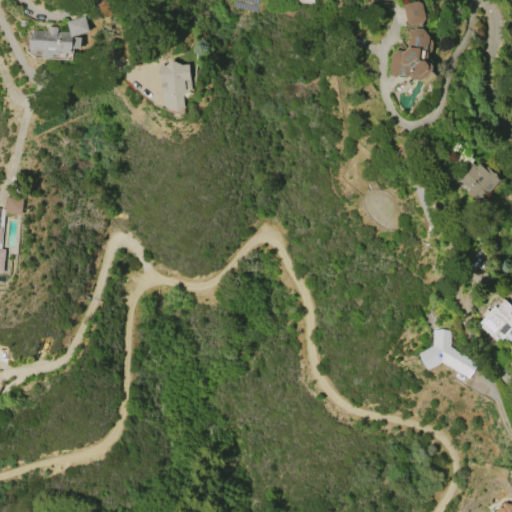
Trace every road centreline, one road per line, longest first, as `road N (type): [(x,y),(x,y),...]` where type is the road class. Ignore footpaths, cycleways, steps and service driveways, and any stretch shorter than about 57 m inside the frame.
road 1 (track): [(434,511),(449,488),(449,448),(421,426),(351,409),(321,384),(300,289),(271,242),(251,239),(218,279),(204,284),(150,279)]
road 2 (track): [(150,279),(133,290),(113,433),(84,454),(0,477)]
road 3 (residential): [(0,17),(43,88),(15,176)]
road 4 (residential): [(511,133),(494,103),(493,30),(480,0)]
